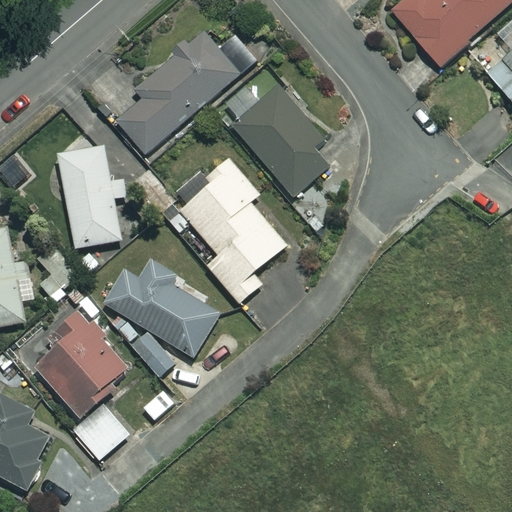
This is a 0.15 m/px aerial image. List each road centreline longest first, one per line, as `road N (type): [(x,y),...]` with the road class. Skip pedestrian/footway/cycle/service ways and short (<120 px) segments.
road 1 (residential): [(386,202),(397,153),(390,110),(301,0)]
road 2 (tertiary): [(99,0),(0,85)]
